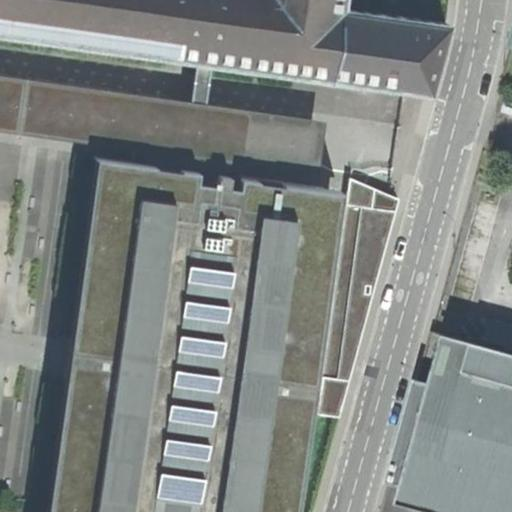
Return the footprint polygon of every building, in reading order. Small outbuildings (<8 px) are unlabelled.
[(0,0),(0,33),(192,60),(207,62),(413,91),(420,92),(420,95),(426,95),(446,23),(387,15),(339,8),(339,0),(0,0)] [(203,102),(207,62),(192,60),(187,100),(203,102)] [(92,154),(41,511),(291,511),(337,189),(236,176),(238,159),(245,108),(203,102),(187,100),(0,73),(0,129),(196,157),(194,170),(92,154)] [(321,119),(245,108),(238,159),(314,169),(317,147),(321,119)] [(347,181),(344,208),(370,212),(372,191),(347,181)] [(344,208),(320,379),(346,383),(396,201),(385,197),(372,191),(370,212),(344,208)] [(511,345),(511,324),(492,320),(486,339),(511,345)] [(511,511),(511,352),(433,330),(382,511),(511,511)] [(315,417),(336,420),(346,383),(320,379),(315,417)]
